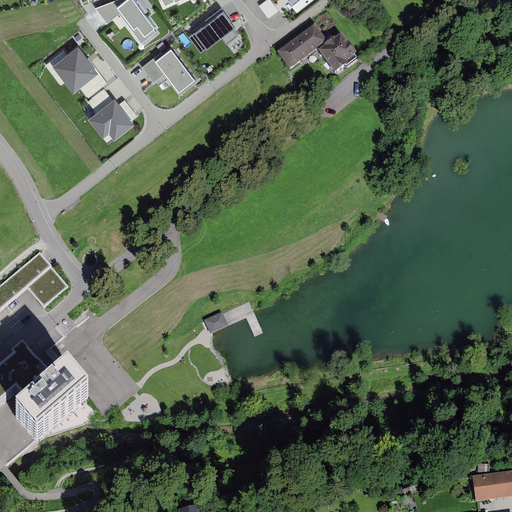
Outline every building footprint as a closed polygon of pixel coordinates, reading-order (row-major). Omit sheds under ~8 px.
[(120,0),(115,0),(96,8),(107,22),(122,11),(134,26),(138,23),(145,33),(148,30),(151,34),(157,30),(154,27),(155,26),(135,0),(124,0),(122,2),(120,0)] [(279,10),(270,0),(267,0),(260,6),(269,17),(279,10)] [(310,0),(290,0),(298,10),(310,0)] [(236,26),(222,8),(205,21),(207,23),(189,37),(194,43),(200,38),(207,47),(221,37),(227,44),(238,35),(233,28),(236,26)] [(325,44),(314,29),(277,56),(288,71),(325,44)] [(342,36),(320,52),(336,74),(357,58),(342,36)] [(155,57),(142,67),(152,80),(164,71),(179,90),(183,87),(185,90),(194,83),(192,80),(195,78),(171,47),(156,59),(155,57)] [(64,51),(46,65),(51,70),(56,66),(74,89),(79,84),(88,96),(101,86),(92,74),(95,71),(78,49),(68,57),(64,51)] [(112,104),(102,92),(89,101),(98,113),(92,118),(104,134),(110,129),(115,135),(132,122),(130,120),(136,115),(127,103),(121,109),(115,101),(112,104)] [(40,254),(0,287),(0,311),(27,289),(44,309),(69,288),(40,254)] [(226,313),(205,321),(208,328),(228,319),(226,313)] [(25,352),(0,372),(0,408),(16,395),(28,409),(16,420),(37,444),(89,400),(68,376),(55,387),(25,352)] [(511,477),(477,480),(479,502),(511,499),(511,477)]
